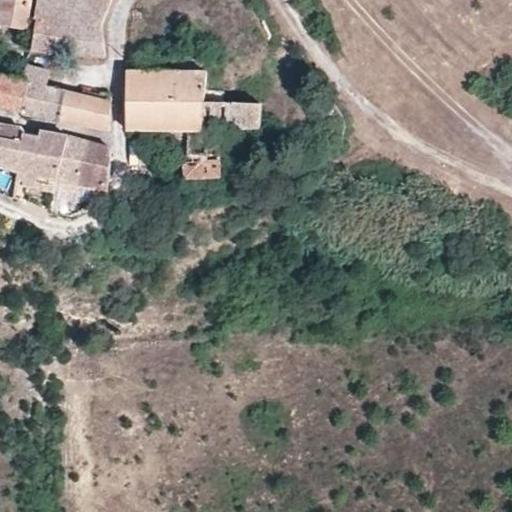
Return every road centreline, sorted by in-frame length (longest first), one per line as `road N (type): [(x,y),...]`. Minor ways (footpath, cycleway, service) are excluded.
road 1 (track): [(287,0),(384,127),(441,164),(511,194)]
road 2 (track): [(0,207),(74,225),(113,217),(118,206)]
road 3 (track): [(123,135),(0,111)]
